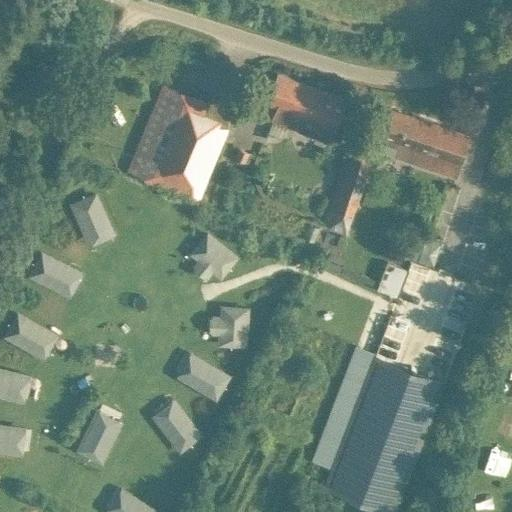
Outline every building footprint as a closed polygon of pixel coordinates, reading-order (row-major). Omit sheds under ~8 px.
[(146,56),(140,70),(170,82),(175,67),(146,56)] [(346,100),(277,72),(265,100),(277,104),(271,118),(329,142),(346,100)] [(127,170),(146,177),(168,185),(200,198),(229,126),(219,122),(221,116),(206,110),(210,99),(162,81),(127,170)] [(371,132),(366,146),(372,148),(456,175),(470,133),(379,103),(370,132),(371,132)] [(251,153),(240,148),(236,158),(247,163),(251,153)] [(327,212),(322,226),(344,234),(349,219),(356,199),(333,192),(327,212)] [(210,229),(189,251),(216,277),(237,255),(210,229)] [(385,258),(382,267),(404,275),(407,266),(385,258)] [(445,290),(469,299),(475,284),(452,274),(445,290)] [(218,345),(248,344),(247,304),(218,304),(218,345)] [(221,398),(234,372),(190,349),(176,375),(221,398)] [(352,408),(324,483),(392,509),(443,376),(411,364),(409,372),(353,351),(334,401),(352,408)] [(174,396),(150,417),(182,452),(206,431),(174,396)] [(496,431),(511,436),(511,417),(502,415),(496,431)] [(484,466),(501,473),(508,455),(492,448),(484,466)]
